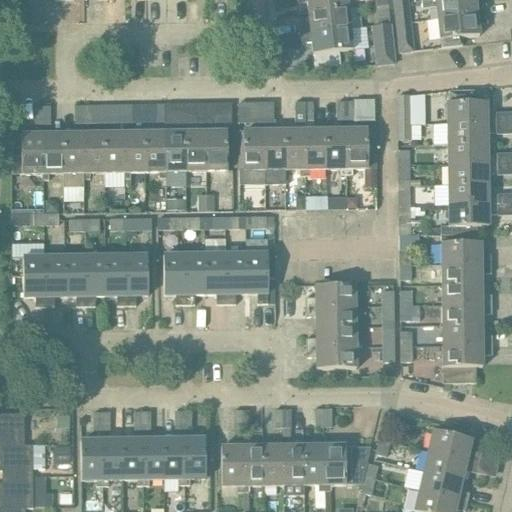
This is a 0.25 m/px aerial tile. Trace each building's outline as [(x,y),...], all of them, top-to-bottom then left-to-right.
[(347,10),(346,0),(296,0),(297,5),(307,4),(308,15),(347,10)] [(437,21),(457,18),(486,15),(485,6),(475,7),(474,0),(437,0),(435,0),(421,2),(422,11),(436,9),(437,21)] [(396,25),(410,24),(407,3),(394,5),(396,25)] [(347,10),(308,15),(309,26),(299,27),(300,36),(350,30),(347,10)] [(377,12),(379,27),(390,26),(389,11),(377,12)] [(486,15),(457,18),(437,21),(439,42),(440,42),(441,50),(462,47),(461,40),(479,38),(478,26),(487,25),(486,15)] [(413,53),(410,24),(396,25),(399,54),(413,53)] [(390,26),(379,27),(372,28),(376,67),(379,67),(394,66),(392,55),(393,55),(390,26)] [(364,29),(350,30),(300,36),(301,46),(311,44),(312,56),(352,52),(352,49),(366,47),(364,29)] [(447,126),(496,125),(496,116),(486,116),(486,104),(484,104),(484,92),(454,93),(448,94),(448,105),(446,105),(447,126)] [(397,127),(408,127),(407,99),(396,100),(397,127)] [(296,122),(304,122),(304,104),(296,104),(296,122)] [(313,104),(304,104),(304,122),(313,122),(313,104)] [(345,121),(345,104),(336,104),(337,121),(345,121)] [(345,104),(345,121),(354,121),(353,104),(345,104)] [(255,123),(264,122),(263,105),(255,105),(255,123)] [(272,105),(263,105),(264,122),(272,122),(272,105)] [(156,124),(164,124),(164,106),(155,107),(156,124)] [(172,106),(164,106),(164,124),(172,124),(172,106)] [(196,123),(205,123),(205,106),(196,106),(196,123)] [(205,106),(205,123),(213,123),(213,106),(205,106)] [(123,125),(123,107),(115,107),(115,125),(123,125)] [(123,107),(123,125),(132,124),(131,107),(123,107)] [(33,126),(42,126),(42,108),(33,109),(33,126)] [(42,108),(42,126),(50,126),(50,108),(42,108)] [(83,125),(82,108),(74,108),(74,125),(83,125)] [(91,108),(82,108),(83,125),(91,125),(91,108)] [(496,125),(447,126),(447,146),(487,146),(487,135),(497,135),(496,125)] [(408,142),(408,127),(397,127),(397,142),(408,142)] [(376,190),(375,131),(345,132),(346,178),(352,178),(352,172),(364,171),(364,190),(376,190)] [(305,178),(305,173),(304,132),(284,133),(285,173),(299,172),(299,178),(305,178)] [(325,172),(325,132),(304,132),(305,173),(305,178),(311,178),(311,172),(325,172)] [(345,132),(325,132),(325,172),(340,172),(340,178),(346,178),(345,132)] [(205,134),(205,174),(227,173),(226,133),(205,134)] [(264,179),(264,133),(242,133),(243,173),(258,173),(258,179),(264,179)] [(285,173),(284,133),(264,133),(264,179),(270,178),(270,173),(285,173)] [(165,180),(164,134),(144,135),(144,175),(159,174),(159,180),(165,180)] [(185,174),(184,134),(164,134),(165,180),(171,180),(171,174),(185,174)] [(185,174),(205,174),(205,134),(184,134),(185,174)] [(103,135),(83,136),(83,182),(89,182),(89,176),(103,175),(103,135)] [(124,181),(123,135),(103,135),(103,175),(118,175),(118,181),(124,181)] [(144,135),(123,135),(124,181),(130,181),(130,175),(144,175),(144,135)] [(42,182),(42,136),(20,137),(21,177),(37,176),(37,182),(42,182)] [(63,176),(62,136),(42,136),(42,182),(48,182),(48,176),(63,176)] [(83,189),(83,182),(83,136),(62,136),(63,176),(63,189),(83,189)] [(487,146),(447,146),(447,167),(497,166),(497,157),(487,157),(487,146)] [(397,153),(397,168),(408,167),(408,153),(397,153)] [(497,166),(447,167),(447,187),(487,187),(487,176),(497,176),(497,166)] [(408,167),(397,168),(398,183),(409,183),(408,167)] [(447,187),(448,208),(498,207),(498,198),(488,198),(487,187),(447,187)] [(398,208),(409,208),(409,193),(398,193),(398,208)] [(206,198),(197,198),(197,214),(206,214),(206,198)] [(306,198),(306,209),(334,210),(334,199),(306,198)] [(304,199),(295,199),(295,211),(305,211),(304,199)] [(353,200),(346,200),(347,211),(357,211),(357,204),(353,200)] [(52,201),(45,202),(45,214),(58,214),(58,207),(52,201)] [(186,214),(186,202),(185,202),(165,202),(166,214),(185,214),(186,214)] [(440,229),(440,237),(475,237),(475,229),(488,229),(488,217),(498,217),(498,207),(448,208),(448,229),(440,229)] [(409,237),(409,208),(398,208),(398,238),(409,237)] [(43,216),(28,216),(28,229),(43,228),(43,216)] [(58,216),(43,216),(43,228),(59,227),(58,219),(58,216)] [(209,232),(225,232),(224,219),(209,219),(209,232)] [(224,219),(225,232),(239,231),(239,219),(224,219)] [(266,230),(266,219),(251,219),(251,231),(266,230)] [(158,232),(183,232),(183,220),(157,220),(158,232)] [(199,220),(183,220),(183,232),(199,231),(199,220)] [(109,233),(125,233),(125,221),(109,221),(109,233)] [(125,221),(125,233),(140,233),(140,221),(125,221)] [(84,234),(84,222),(68,222),(69,234),(84,234)] [(84,222),(84,234),(99,233),(99,222),(84,222)] [(475,237),(440,237),(441,267),(491,266),(491,257),(480,257),(480,245),(475,245),(475,237)] [(399,267),(410,267),(410,252),(399,252),(399,267)] [(245,257),(246,297),(257,297),(257,307),(267,306),(266,256),(245,257)] [(205,297),(204,257),(184,258),(185,308),(194,307),(194,297),(205,297)] [(226,307),(225,257),(204,257),(205,297),(216,297),(216,307),(226,307)] [(246,297),(245,257),(225,257),(226,307),(235,307),(235,297),(246,297)] [(147,258),(126,259),(126,308),(135,308),(135,298),(147,298),(147,258)] [(175,308),(185,308),(184,258),(163,258),(163,298),(175,298),(175,308)] [(85,309),(84,259),(64,260),(65,299),(75,299),(76,309),(85,309)] [(106,299),(105,259),(84,259),(85,309),(95,309),(94,299),(106,299)] [(126,308),(126,259),(105,259),(106,299),(116,299),(116,309),(126,308)] [(35,310),(44,310),(43,260),(22,260),(23,300),(35,300),(35,310)] [(65,299),(64,260),(43,260),(44,310),(54,310),(54,300),(65,299)] [(491,266),(441,267),(441,287),(481,286),(481,276),(491,276),(491,266)] [(410,282),(410,267),(399,267),(399,282),(410,282)] [(481,286),(441,287),(441,307),(491,306),(491,297),(481,297),(481,286)] [(305,300),(305,309),(355,309),(354,287),(315,288),(315,300),(305,300)] [(399,308),(411,308),(411,293),(398,293),(399,308)] [(381,295),(381,308),(394,308),(394,295),(381,295)] [(441,307),(442,328),(481,327),(481,317),(491,316),(491,306),(441,307)] [(394,323),(394,308),(381,308),(381,323),(394,323)] [(411,324),(411,308),(399,308),(399,324),(411,324)] [(315,330),(355,329),(355,309),(305,309),(305,319),(315,319),(315,330)] [(481,327),(442,328),(442,349),(492,348),(492,338),(481,338),(481,327)] [(355,350),(355,329),(315,330),(315,341),(305,341),(305,351),(355,350)] [(399,334),(399,349),(412,349),(412,334),(399,334)] [(381,335),(382,350),(394,349),(394,335),(381,335)] [(492,348),(442,349),(442,386),(476,385),(476,369),(482,369),(482,357),(492,357),(492,348)] [(391,365),(395,365),(394,349),(382,350),(382,365),(391,365)] [(412,364),(412,349),(399,349),(400,364),(412,364)] [(356,371),(355,350),(305,351),(306,360),(316,360),(316,372),(356,371)] [(282,421),(282,412),(274,412),(274,430),(282,430),(282,421)] [(290,412),(282,412),(282,421),(282,430),(291,430),(290,412)] [(323,429),(323,412),(314,412),(315,429),(323,429)] [(331,412),(323,412),(323,429),(331,429),(331,412)] [(233,430),(241,430),(241,413),(233,413),(233,430)] [(241,413),(241,430),(250,430),(249,413),(241,413)] [(133,431),(142,432),(142,414),(133,414),(133,431)] [(142,414),(142,432),(150,432),(150,414),(142,414)] [(174,431),(183,431),(183,414),(174,414),(174,431)] [(191,414),(183,414),(183,431),(191,431),(191,414)] [(101,432),(101,415),(92,415),(93,432),(101,432)] [(109,415),(101,415),(101,432),(110,432),(109,415)] [(0,447),(24,447),(23,416),(0,416),(0,447)] [(68,417),(56,417),(56,429),(68,429),(68,417)] [(389,445),(393,430),(382,427),(378,442),(389,445)] [(428,453),(476,464),(478,455),(469,453),(471,442),(433,433),(428,453)] [(183,442),(184,487),(189,487),(189,481),(205,481),(204,441),(183,442)] [(142,442),(122,443),(122,482),(137,482),(137,488),(143,488),(142,442)] [(163,482),(163,442),(142,442),(143,488),(149,488),(149,482),(163,482)] [(184,487),(183,442),(163,442),(163,482),(177,481),(177,488),(184,487)] [(389,445),(378,442),(375,457),(386,459),(387,454),(389,445)] [(96,489),(102,489),(101,443),(80,443),(81,483),(96,483),(96,489)] [(122,482),(122,443),(101,443),(102,489),(108,489),(108,482),(122,482)] [(389,445),(387,454),(397,456),(399,447),(389,445)] [(5,479),(32,479),(32,447),(24,447),(0,447),(0,473),(5,473),(5,479)] [(345,447),(323,448),(324,493),(330,493),(330,487),(345,487),(345,485),(362,485),(363,481),(370,449),(345,450),(345,447)] [(263,488),(262,448),(242,449),(242,495),(243,504),(248,504),(248,488),(263,488)] [(283,494),(283,448),(262,448),(263,488),(277,488),(277,494),(283,494)] [(303,448),(283,448),(283,494),(283,497),(304,497),(304,488),(303,448)] [(324,493),(323,448),(303,448),(304,488),(318,487),(318,493),(324,493)] [(60,466),(72,466),(72,449),(59,449),(60,466)] [(242,495),(242,449),(220,449),(221,489),(236,489),(236,495),(242,495)] [(476,464),(428,453),(423,473),(462,482),(464,472),(474,474),(476,464)] [(378,469),(367,466),(363,481),(365,481),(374,483),(378,469)] [(423,473),(418,493),(467,504),(469,495),(459,493),(462,482),(423,473)] [(32,479),(5,479),(5,485),(0,485),(0,509),(25,510),(33,510),(32,479)] [(362,485),(360,494),(371,497),(374,483),(365,481),(363,481),(362,485)] [(457,511),(465,511),(467,504),(418,493),(413,511),(454,511),(455,511),(457,511)] [(70,495),(60,495),(60,505),(71,505),(70,495)]
